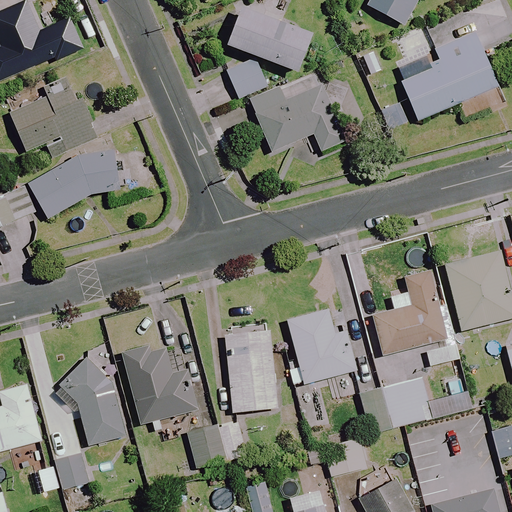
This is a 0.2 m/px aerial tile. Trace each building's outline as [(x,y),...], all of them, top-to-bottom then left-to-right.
[(368,0),(364,8),(401,29),(416,0),(368,0)] [(47,63),(23,4),(0,13),(0,60),(7,79),(47,63)] [(293,74),(295,75),(310,36),(241,10),(226,49),(253,59),(222,73),(235,101),(293,74)] [(493,90),(470,36),(424,56),(430,71),(398,84),(415,123),(493,90)] [(341,144),(316,85),(282,99),(277,88),(246,101),(268,154),(310,137),(317,154),(341,144)] [(93,141),(72,90),(6,117),(22,155),(44,146),(49,160),(93,141)] [(44,221),(121,182),(103,145),(25,184),(44,221)] [(146,180),(142,161),(122,165),(126,185),(146,180)] [(0,228),(33,214),(21,187),(0,195),(0,228)] [(511,319),(511,314),(497,254),(442,268),(458,333),(511,319)] [(381,359),(419,348),(426,371),(460,361),(452,334),(447,335),(428,271),(398,280),(406,307),(369,319),(381,359)] [(330,338),(324,312),(283,322),(295,369),(286,371),(290,388),(351,373),(342,335),(330,338)] [(273,410),(265,332),(221,337),(229,415),(273,410)] [(148,355),(146,349),(120,355),(136,426),(195,413),(186,372),(169,376),(163,351),(148,355)] [(511,349),(503,352),(511,384),(511,349)] [(121,437),(106,384),(86,360),(49,392),(69,416),(75,411),(85,447),(121,437)] [(377,391),(386,430),(428,421),(419,381),(377,391)] [(0,452),(39,442),(25,387),(0,392),(0,401),(2,408),(0,408),(0,452)] [(386,430),(377,391),(356,395),(365,435),(386,430)] [(214,426),(222,463),(243,458),(234,421),(214,426)] [(222,463),(214,426),(184,432),(193,470),(222,463)] [(364,469),(356,439),(321,449),(328,478),(364,469)] [(85,485),(77,454),(54,460),(61,490),(85,485)] [(141,458),(123,463),(127,478),(145,473),(141,458)] [(56,490),(50,468),(29,473),(35,495),(56,490)] [(409,511),(401,481),(360,492),(364,511),(409,511)] [(270,511),(263,484),(243,489),(248,511),(270,511)] [(494,511),(489,489),(428,502),(430,511),(494,511)] [(321,510),(316,492),(283,501),(286,511),(325,511),(325,509),(321,510)]
